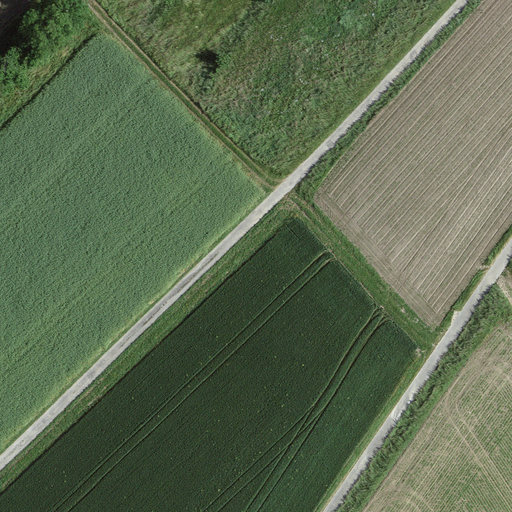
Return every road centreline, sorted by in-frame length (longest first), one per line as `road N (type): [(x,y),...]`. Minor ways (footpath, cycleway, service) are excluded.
road 1 (track): [(0,457),(328,141),(459,0)]
road 2 (track): [(326,511),(511,243)]
